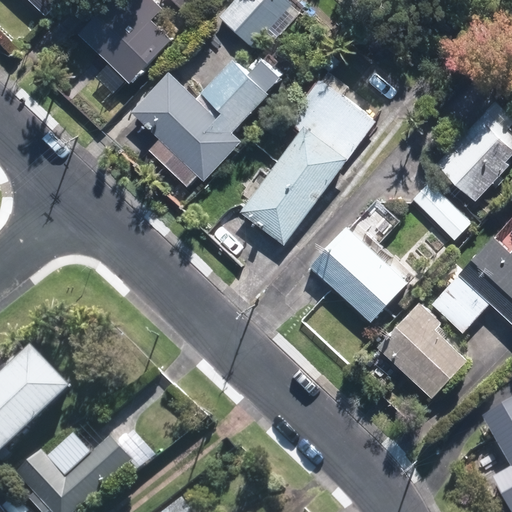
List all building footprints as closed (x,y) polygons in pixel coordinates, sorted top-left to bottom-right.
[(37,0),(56,20),(76,0),(37,0)] [(123,63),(106,80),(121,96),(138,79),(142,84),(196,31),(166,0),(116,0),(88,28),(123,63)] [(212,0),(177,0),(202,24),(219,7),(212,0)] [(272,0),(244,0),(227,19),(258,48),(289,16),(272,0)] [(183,73),(143,115),(217,185),(258,143),(251,136),(289,97),(251,61),(213,101),(183,73)] [(390,127),(333,82),(299,125),(317,139),(326,128),(364,159),(390,127)] [(511,128),(489,107),(438,160),(475,195),(511,156),(511,128)] [(326,129),(254,214),(295,249),(367,163),(326,129)] [(432,178),(415,194),(455,236),(472,220),(432,178)] [(347,223),(311,263),(376,321),(412,282),(347,223)] [(494,232),(457,272),(511,321),(511,240),(508,244),(494,232)] [(457,273),(432,301),(463,329),(488,302),(457,273)] [(419,298),(377,345),(431,393),(467,354),(433,324),(440,317),(419,298)] [(0,463),(74,392),(35,352),(0,385),(0,463)] [(511,511),(511,394),(480,414),(511,463),(490,476),(511,511)] [(45,453),(20,477),(53,511),(81,511),(135,462),(113,439),(70,480),(45,453)] [(202,511),(193,501),(178,511),(202,511)]
